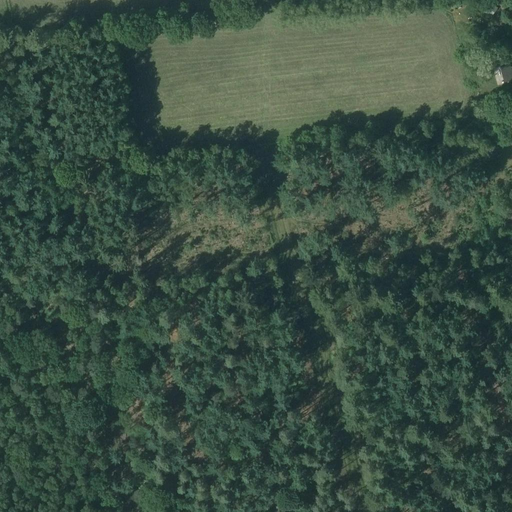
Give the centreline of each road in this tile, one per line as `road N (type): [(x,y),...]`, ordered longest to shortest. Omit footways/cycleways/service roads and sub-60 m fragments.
road 1 (track): [(511,261),(35,307)]
road 2 (track): [(141,511),(95,302)]
